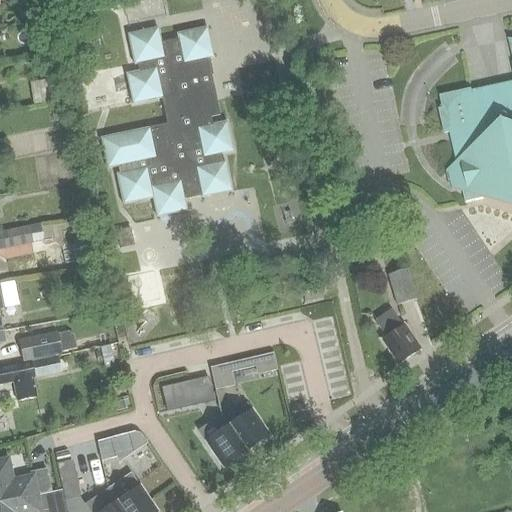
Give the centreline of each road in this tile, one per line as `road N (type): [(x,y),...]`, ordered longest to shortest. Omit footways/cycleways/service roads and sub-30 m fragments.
road 1 (residential): [(349,457),(322,416),(306,347),(294,333),(149,366),(139,373),(144,418)]
road 2 (residential): [(511,2),(369,30),(346,21),(330,0)]
road 3 (secondary): [(349,457),(511,347)]
